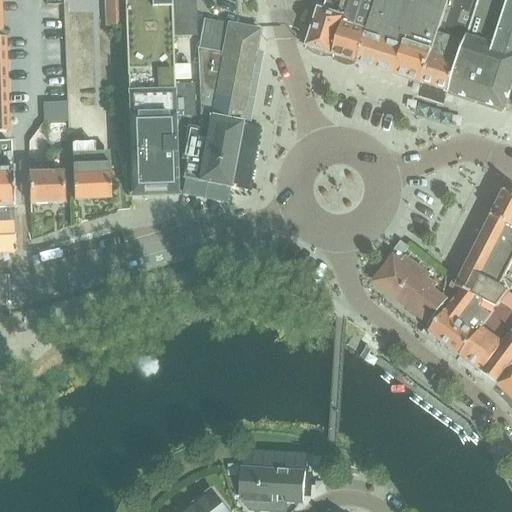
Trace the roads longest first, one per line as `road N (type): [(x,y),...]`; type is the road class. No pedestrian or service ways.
road 1 (secondary): [(0,288),(59,280),(295,211)]
road 2 (residential): [(342,235),(357,300),(495,411),(511,441)]
road 3 (residential): [(317,148),(277,0)]
road 4 (secondary): [(379,174),(446,152),(511,164)]
